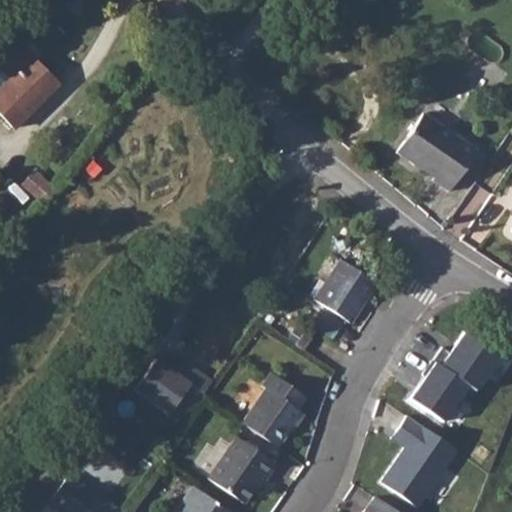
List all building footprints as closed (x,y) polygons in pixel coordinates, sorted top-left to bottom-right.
[(18,47),(0,64),(0,115),(14,129),(57,85),(18,47)] [(395,151),(414,165),(417,161),(435,173),(432,177),(430,180),(446,191),(475,150),(421,113),(395,151)] [(21,184),(43,202),(54,188),(33,170),(21,184)] [(340,259),(314,299),(349,322),(375,283),(340,259)] [(327,309),(316,325),(335,337),(345,320),(327,309)] [(304,333),(296,346),(305,352),(314,340),(304,333)] [(264,387),(240,421),(274,446),(287,427),(299,410),(296,407),(304,396),(270,371),(261,384),(264,387)] [(237,437),(208,477),(243,502),(262,476),(266,478),(275,464),(237,437)] [(50,505),(59,511),(119,511),(120,511),(69,476),(50,505)] [(229,511),(192,486),(174,511),(229,511)] [(392,511),(370,497),(359,511),(392,511)]
